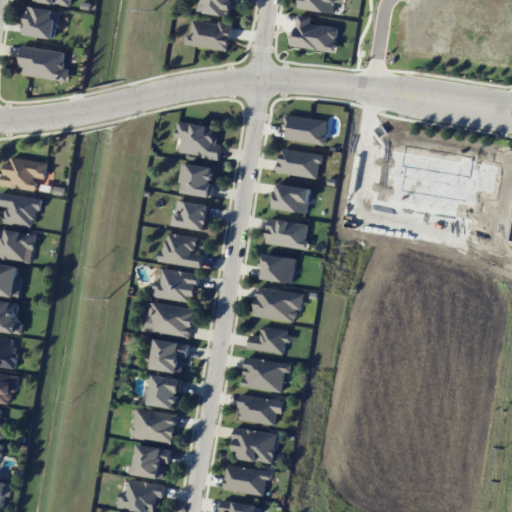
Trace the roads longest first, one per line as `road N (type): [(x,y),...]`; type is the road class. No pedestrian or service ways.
road 1 (residential): [(0,121),(84,115),(261,77),(511,113)]
road 2 (residential): [(192,511),(261,77)]
